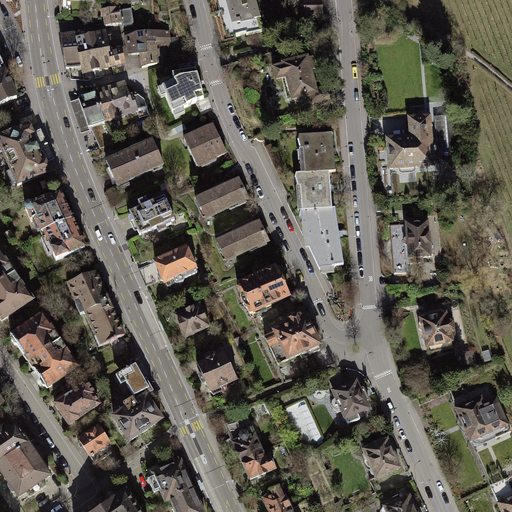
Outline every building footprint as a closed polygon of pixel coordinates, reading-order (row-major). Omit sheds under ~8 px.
[(261,19),(255,0),(208,0),(220,41),(246,34),(246,36),(263,32),(259,19),(261,19)] [(321,0),(304,0),(305,17),(322,16),(321,0)] [(120,8),(103,11),(106,27),(123,24),(123,27),(133,25),(130,11),(121,12),(120,8)] [(136,34),(127,38),(129,56),(138,55),(138,44),(146,44),(155,43),(155,40),(168,39),(168,32),(136,34)] [(81,66),(77,40),(76,33),(61,36),(66,69),(69,68),(81,66)] [(105,33),(77,40),(81,66),(83,74),(113,66),(109,51),(108,48),(111,47),(112,44),(111,39),(108,40),(109,44),(107,44),(105,33)] [(141,55),(142,68),(157,64),(156,54),(159,54),(159,50),(156,50),(156,47),(155,43),(146,44),(138,44),(138,55),(141,55)] [(109,51),(113,66),(124,64),(120,50),(118,50),(117,48),(111,49),(111,50),(109,51)] [(284,66),(273,69),(276,80),(281,79),(285,91),(291,89),(293,98),(312,93),(316,92),(310,71),(314,70),(311,59),(303,61),(302,60),(283,65),(284,66)] [(0,105),(16,98),(4,73),(6,72),(4,69),(0,70),(0,105)] [(196,71),(173,76),(175,83),(162,88),(173,114),(204,99),(196,71)] [(124,85),(109,90),(118,118),(147,108),(145,101),(138,96),(133,98),(132,95),(128,96),(124,85)] [(118,118),(109,90),(95,95),(105,122),(118,118)] [(329,91),(316,92),(312,93),(312,102),(329,100),(329,91)] [(105,122),(95,95),(79,100),(89,127),(91,127),(105,122)] [(89,127),(79,100),(70,103),(81,134),(90,131),(89,127)] [(431,146),(431,149),(437,149),(437,151),(448,150),(448,159),(455,159),(452,115),(434,116),(436,146),(431,146)] [(411,139),(387,141),(389,168),(433,165),(431,149),(431,146),(429,118),(410,119),(411,139)] [(105,122),(91,127),(100,149),(114,143),(105,122)] [(214,126),(184,140),(197,167),(209,161),(209,160),(214,158),(214,159),(226,153),(220,140),(221,140),(217,133),(214,126)] [(0,138),(0,147),(18,186),(48,173),(47,170),(49,169),(46,163),(46,162),(44,163),(32,136),(34,135),(33,134),(31,128),(28,129),(27,127),(0,138)] [(40,131),(33,134),(34,135),(32,136),(44,163),(46,162),(46,163),(54,160),(40,131)] [(305,174),(329,172),(335,172),(332,134),(300,135),(298,141),(300,149),(303,149),(305,174)] [(154,141),(132,151),(143,175),(164,166),(154,141)] [(132,151),(107,162),(117,186),(143,175),(132,151)] [(302,211),(333,209),(329,172),(305,174),(296,174),(295,179),(297,187),(300,188),(302,211)] [(239,180),(197,200),(206,219),(238,204),(239,206),(245,203),(244,200),(248,199),(239,180)] [(61,197),(60,193),(25,209),(31,222),(34,220),(41,234),(43,233),(72,220),(64,203),(65,201),(63,197),(61,197)] [(140,208),(129,213),(131,217),(128,219),(131,224),(133,223),(140,237),(165,225),(165,227),(171,224),(170,222),(175,220),(164,198),(148,205),(145,199),(137,203),(140,208)] [(336,209),(333,209),(302,211),(299,214),(301,224),(305,224),(308,246),(320,270),(335,268),(334,266),(344,265),(336,209)] [(43,233),(56,261),(84,248),(83,245),(84,244),(82,239),(80,239),(72,220),(43,233)] [(259,222),(217,243),(226,261),(258,246),(259,248),(266,245),(265,243),(268,241),(259,222)] [(428,222),(390,225),(393,274),(410,273),(409,264),(420,263),(419,258),(430,257),(430,255),(432,255),(431,243),(429,243),(428,222)] [(186,248),(155,262),(160,273),(158,276),(160,281),(164,282),(166,287),(174,283),(178,284),(184,282),(185,278),(197,273),(186,248)] [(9,266),(0,252),(0,283),(13,275),(7,267),(9,266)] [(160,281),(158,276),(160,273),(155,262),(139,269),(147,287),(160,281)] [(247,307),(250,314),(253,313),(254,314),(265,309),(265,308),(289,296),(283,286),(286,284),(278,267),(240,285),(241,287),(237,289),(241,296),(244,294),(249,306),(247,307)] [(80,316),(85,313),(96,308),(96,310),(110,304),(96,272),(85,277),(84,275),(77,278),(78,281),(67,285),(76,305),(75,305),(80,316)] [(13,275),(0,283),(0,320),(1,322),(32,300),(19,281),(17,282),(13,275)] [(96,308),(85,313),(96,338),(94,339),(99,349),(116,341),(115,339),(124,335),(110,304),(96,310),(96,308)] [(200,305),(176,316),(185,338),(210,327),(200,305)] [(443,307),(419,313),(421,321),(418,323),(419,329),(423,332),(428,353),(453,348),(452,341),(456,340),(450,313),(445,314),(443,307)] [(55,333),(42,314),(10,336),(12,338),(11,341),(15,345),(17,346),(24,355),(25,354),(30,362),(58,342),(53,335),(55,333)] [(291,326),(265,338),(278,365),(299,355),(302,360),(320,351),(318,346),(320,345),(307,318),(301,321),(299,317),(289,321),(291,326)] [(58,342),(30,362),(35,369),(33,373),(40,382),(45,390),(78,368),(65,348),(63,350),(58,342)] [(473,351),(463,353),(466,366),(476,364),(473,351)] [(207,361),(197,365),(201,374),(198,375),(203,385),(206,383),(211,396),(239,383),(223,353),(213,358),(212,355),(206,358),(207,361)] [(144,380),(135,365),(116,376),(121,386),(125,384),(136,402),(146,395),(154,391),(146,378),(144,380)] [(327,379),(333,391),(347,385),(341,373),(327,379)] [(347,385),(333,391),(336,398),(333,400),(331,404),(332,408),(334,411),(339,413),(342,412),(345,419),(347,418),(348,421),(357,417),(356,414),(368,409),(364,401),(368,399),(363,387),(359,389),(356,381),(347,385)] [(67,424),(68,426),(99,405),(93,396),(95,395),(87,383),(54,405),(56,406),(55,408),(58,412),(59,412),(63,417),(63,419),(66,423),(67,424)] [(125,410),(113,418),(129,441),(162,419),(146,395),(136,402),(134,403),(132,400),(123,406),(125,410)] [(481,398),(455,409),(470,442),(492,432),(495,439),(511,432),(496,399),(492,401),(493,405),(486,408),(481,398)] [(308,447),(324,439),(307,401),(290,409),(308,447)] [(247,416),(226,426),(241,461),(262,452),(247,416)] [(12,423),(0,430),(0,462),(28,444),(29,443),(24,436),(23,437),(16,427),(16,428),(12,423)] [(98,426),(78,440),(95,465),(106,457),(101,450),(110,443),(98,426)] [(375,446),(364,450),(376,477),(398,467),(394,458),(395,458),(387,440),(385,441),(384,438),(373,442),(375,446)] [(15,492),(19,498),(26,493),(29,498),(46,486),(43,481),(50,476),(28,444),(0,462),(0,470),(8,483),(7,485),(12,492),(15,492)] [(262,452),(241,461),(249,479),(259,475),(259,476),(275,469),(270,457),(265,459),(262,452)] [(148,479),(154,492),(160,490),(165,501),(170,499),(193,489),(181,458),(163,465),(158,467),(159,470),(153,473),(154,476),(148,479)] [(511,511),(511,491),(506,479),(490,486),(498,504),(501,511),(511,511)] [(281,486),(261,495),(268,511),(281,511),(291,508),(281,486)] [(109,502),(100,508),(103,511),(143,511),(127,489),(117,497),(113,497),(109,499),(109,502)] [(170,499),(175,511),(203,511),(193,489),(170,499)] [(383,508),(381,511),(420,511),(416,504),(413,506),(409,497),(385,507),(383,508)]
